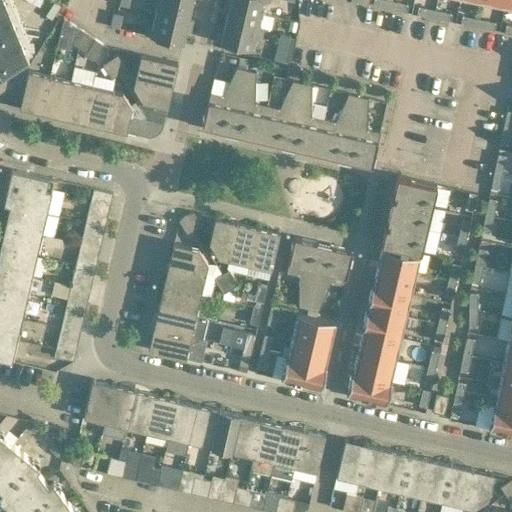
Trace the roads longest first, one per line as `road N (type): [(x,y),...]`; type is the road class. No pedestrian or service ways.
road 1 (residential): [(390,166),(328,413)]
road 2 (residential): [(328,413),(122,364),(106,350)]
road 3 (residential): [(215,0),(167,168),(133,181)]
road 4 (residential): [(511,455),(328,413)]
road 5 (residential): [(133,181),(103,326),(106,350)]
road 6 (residential): [(133,181),(0,136)]
road 7 (residential): [(106,350),(58,398),(0,391)]
